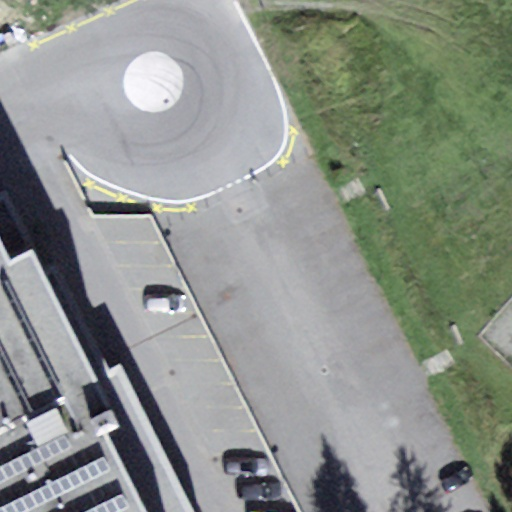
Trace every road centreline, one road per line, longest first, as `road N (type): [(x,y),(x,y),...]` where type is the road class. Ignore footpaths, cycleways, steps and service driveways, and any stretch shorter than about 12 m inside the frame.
road 1 (residential): [(0,105),(149,79)]
road 2 (unclassified): [(149,79),(233,182)]
